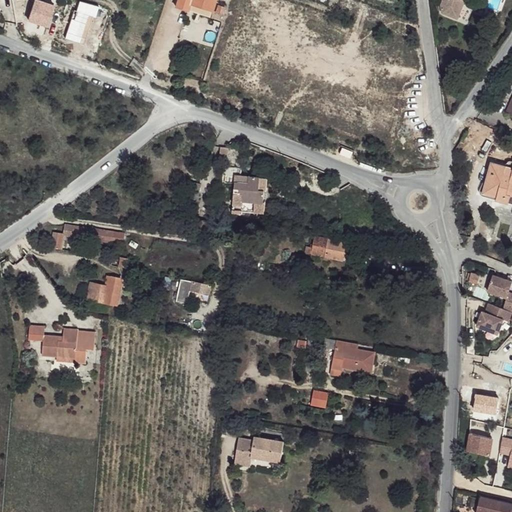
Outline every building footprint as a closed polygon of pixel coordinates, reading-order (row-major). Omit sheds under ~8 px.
[(211,0),(176,0),(175,4),(188,9),(190,4),(208,10),(211,0)] [(441,0),(440,2),(441,10),(456,16),(463,0),(441,0)] [(224,7),(217,5),(215,12),(221,15),(224,7)] [(511,161),(498,157),(489,182),(500,186),(497,196),(509,200),(511,195),(511,161)] [(224,167),(223,176),(234,177),(242,177),(242,168),(227,167),(224,167)] [(232,204),(232,214),(240,214),(243,214),(244,212),(263,213),(264,201),(261,201),(263,191),(265,191),(265,179),(247,177),(247,185),(243,186),(242,204),(232,204)] [(199,208),(199,184),(184,184),(184,208),(199,208)] [(197,219),(196,233),(205,235),(206,221),(197,219)] [(63,233),(63,235),(122,244),(124,233),(65,224),(63,233)] [(54,231),(52,248),(60,249),(63,235),(63,233),(54,231)] [(311,247),(310,253),(342,258),(345,242),(313,237),(311,247)] [(345,242),(342,258),(347,259),(351,243),(345,242)] [(120,259),(119,265),(126,268),(128,257),(121,256),(120,259)] [(113,257),(111,264),(119,266),(119,265),(120,259),(113,257)] [(473,273),(471,281),(478,283),(480,274),(473,273)] [(88,282),(86,301),(117,305),(121,278),(106,276),(104,285),(88,282)] [(511,284),(491,278),(486,293),(505,300),(501,311),(511,315),(511,296),(507,295),(511,284)] [(176,301),(187,304),(190,289),(210,294),(211,285),(181,279),(176,301)] [(39,328),(31,328),(30,343),(38,343),(39,328)] [(43,357),(58,357),(77,358),(77,361),(87,361),(89,348),(78,346),(79,332),(79,331),(80,330),(65,329),(65,337),(59,337),(45,337),(44,343),(43,357)] [(97,333),(79,332),(78,346),(89,348),(95,348),(97,333)] [(316,341),(316,343),(334,346),(355,350),(356,348),(357,344),(322,338),(321,341),(316,341)] [(334,346),(331,368),(332,369),(340,369),(340,367),(363,372),(365,363),(373,365),(375,352),(356,348),(355,350),(334,346)] [(373,365),(365,363),(363,372),(371,374),(373,365)] [(326,409),(330,393),(314,390),(311,406),(326,409)] [(473,393),(472,402),(496,408),(498,400),(473,393)] [(506,401),(503,410),(508,412),(511,403),(506,401)] [(470,432),(468,451),(481,453),(489,454),(493,436),(470,432)] [(253,438),(250,455),(280,461),(284,441),(254,435),(253,438)] [(238,436),(232,462),(248,465),(250,455),(253,438),(238,436)] [(468,451),(467,458),(480,460),(481,453),(468,451)] [(477,511),(511,511),(511,503),(500,501),(481,497),(477,511)]
